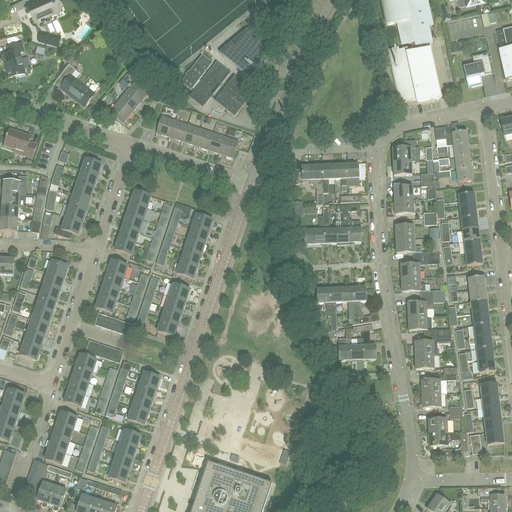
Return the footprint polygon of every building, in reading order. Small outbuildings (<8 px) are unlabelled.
[(56,0),(43,0),(28,7),(30,13),(30,14),(31,14),(32,17),(35,24),(37,23),(40,29),(42,33),(41,33),(38,43),(58,48),(61,38),(60,38),(59,39),(58,39),(50,36),(50,35),(47,35),(44,27),(51,24),(49,17),(61,12),(56,0)] [(393,0),(393,1),(397,23),(396,23),(400,41),(407,40),(408,45),(412,44),(413,50),(399,53),(398,50),(389,52),(394,76),(395,76),(400,96),(398,96),(400,104),(417,100),(418,104),(441,99),(430,50),(420,52),(419,46),(432,43),(429,26),(433,25),(427,0),(393,0)] [(491,26),(488,15),(482,17),(484,27),(491,26)] [(511,28),(496,32),(499,47),(506,45),(507,49),(511,48),(511,28)] [(224,50),(225,48),(229,53),(241,42),(233,33),(220,45),(224,50)] [(28,59),(22,60),(20,54),(24,53),(21,44),(8,48),(10,55),(3,57),(8,80),(26,76),(24,70),(31,69),(28,59)] [(511,79),(511,48),(507,49),(498,51),(505,81),(511,79)] [(463,68),(468,89),(483,86),(480,76),(484,75),(485,76),(493,74),(488,54),(472,57),(474,66),(463,68)] [(192,91),(213,64),(203,56),(182,83),(192,91)] [(204,109),(231,74),(217,63),(190,98),(204,109)] [(84,108),(95,95),(72,77),(76,72),(69,67),(59,79),(66,84),(61,90),(84,108)] [(235,118),(255,93),(235,77),(215,102),(235,118)] [(141,105),(149,94),(135,83),(127,93),(141,105)] [(132,115),(141,105),(127,93),(118,103),(132,115)] [(124,125),(132,115),(118,103),(110,113),(124,125)] [(170,139),(175,122),(163,118),(157,135),(170,139)] [(511,135),(511,119),(501,122),(504,137),(511,135)] [(182,143),(188,127),(175,122),(170,139),(182,143)] [(195,148),(200,131),(188,127),(182,143),(195,148)] [(467,133),(453,135),(452,128),(435,130),(436,142),(453,140),(454,147),(468,146),(467,133)] [(32,160),(37,146),(30,143),(31,138),(10,131),(5,148),(25,155),(24,157),(32,160)] [(207,152),(213,135),(200,131),(195,148),(207,152)] [(220,156),(226,140),(213,135),(207,152),(220,156)] [(238,144),(226,140),(220,156),(232,160),(238,144)] [(412,163),(412,150),(416,150),(416,143),(406,143),(407,150),(393,151),(394,164),(412,163)] [(470,158),(468,146),(454,147),(455,159),(470,158)] [(62,153),(59,162),(67,165),(70,155),(62,153)] [(471,170),(470,158),(455,159),(456,171),(471,170)] [(86,160),(82,172),(98,178),(102,166),(86,160)] [(449,160),(433,161),(433,162),(435,174),(450,172),(440,173),(440,167),(450,166),(449,160)] [(413,176),(412,163),(394,164),(394,177),(413,176)] [(365,166),(359,166),(359,165),(346,166),(347,187),(348,187),(347,180),(359,180),(359,173),(365,172),(365,166)] [(335,181),(334,166),(322,167),(323,195),(329,194),(328,181),(335,181)] [(347,187),(346,166),(334,166),(335,181),(342,180),(342,187),(347,187)] [(57,167),(54,176),(62,178),(65,169),(57,167)] [(323,195),(322,167),(302,167),(302,171),(294,172),(295,185),(303,184),(303,182),(311,182),(311,184),(317,190),(318,206),(316,206),(316,207),(324,207),(323,195)] [(473,182),(471,170),(456,171),(458,184),(473,182)] [(95,189),(98,178),(82,172),(78,184),(95,189)] [(59,188),(62,178),(54,176),(51,185),(58,188),(59,188)] [(4,183),(3,195),(20,196),(21,184),(4,183)] [(91,201),(95,189),(78,184),(74,196),(70,194),(91,201)] [(57,194),(58,188),(51,185),(50,192),(49,192),(48,202),(56,203),(59,204),(61,199),(56,197),(57,194)] [(39,187),(37,199),(45,201),(47,189),(39,187)] [(395,189),(395,203),(414,202),(413,189),(395,189)] [(159,200),(152,198),(135,192),(131,204),(148,210),(150,203),(157,206),(159,200)] [(87,213),(91,201),(70,194),(69,199),(73,201),(70,208),(87,213)] [(459,196),(460,208),(476,206),(474,194),(459,196)] [(20,209),(20,196),(3,195),(2,208),(20,209)] [(43,213),(45,201),(37,199),(35,211),(43,213)] [(444,211),(444,201),(436,202),(437,211),(444,211)] [(54,212),(56,203),(48,202),(46,211),(54,212)] [(414,215),(414,202),(395,203),(395,216),(414,215)] [(144,222),(148,210),(131,204),(127,216),(144,222)] [(192,209),(177,204),(171,221),(179,223),(182,213),(190,215),(192,209)] [(169,217),(172,208),(165,205),(162,214),(169,217)] [(360,206),(347,207),(348,222),(348,213),(361,213),(360,206)] [(477,218),(476,206),(460,208),(461,220),(477,218)] [(349,244),(348,222),(347,207),(336,207),(336,215),(341,214),(342,214),(343,230),(337,230),(337,245),(349,244)] [(19,221),(20,209),(2,208),(1,220),(19,221)] [(83,225),(87,213),(70,208),(66,219),(83,225)] [(303,209),(292,209),(292,222),(303,221),(303,209)] [(41,225),(43,213),(35,211),(33,224),(41,225)] [(445,220),(444,211),(437,211),(437,220),(445,220)] [(325,245),(324,213),(323,213),(324,217),(319,218),(320,231),(312,231),(304,232),(304,246),(325,245)] [(337,245),(337,230),(330,230),(330,225),(329,225),(329,213),(324,213),(325,245),(337,245)] [(165,229),(169,217),(162,214),(158,226),(165,229)] [(45,216),(43,226),(51,227),(53,217),(45,216)] [(140,233),(144,222),(127,216),(123,228),(140,233)] [(197,216),(193,228),(210,234),(214,222),(197,216)] [(479,230),(477,218),(461,220),(463,232),(479,230)] [(79,237),(83,225),(66,219),(63,231),(57,229),(54,236),(71,241),(73,235),(79,237)] [(18,234),(19,221),(1,220),(1,233),(18,234)] [(175,235),(179,223),(171,221),(167,233),(175,235)] [(360,223),(352,223),(351,222),(348,222),(349,244),(362,244),(361,229),(360,223)] [(39,235),(41,225),(33,224),(31,233),(39,235)] [(441,225),(442,234),(450,233),(449,224),(441,225)] [(162,240),(165,229),(158,226),(154,238),(162,240)] [(396,228),(396,242),(415,241),(415,227),(396,228)] [(136,245),(140,233),(123,228),(119,240),(136,245)] [(206,246),(210,234),(193,228),(189,240),(206,246)] [(480,242),(479,230),(463,232),(464,244),(480,242)] [(171,247),(175,235),(167,233),(163,244),(171,247)] [(451,243),(450,233),(442,234),(442,243),(451,243)] [(158,252),(162,240),(154,238),(150,250),(158,252)] [(132,257),(136,245),(119,240),(115,252),(132,257)] [(202,257),(206,246),(189,240),(185,252),(202,257)] [(416,254),(415,241),(396,242),(397,255),(416,254)] [(481,254),(480,242),(464,244),(465,256),(481,254)] [(167,259),(171,247),(163,244),(159,256),(167,259)] [(443,249),(444,258),(452,257),(451,248),(443,249)] [(153,268),(158,252),(150,250),(145,265),(153,268)] [(198,269),(202,257),(185,252),(181,264),(198,269)] [(483,266),(481,254),(465,256),(467,268),(483,266)] [(164,268),(167,259),(159,256),(156,265),(164,268)] [(454,266),(452,257),(444,258),(446,267),(454,266)] [(15,260),(3,259),(2,276),(14,277),(15,260)] [(30,259),(27,268),(35,271),(38,261),(30,259)] [(112,262),(108,274),(124,280),(128,268),(112,262)] [(53,263),(49,275),(65,280),(69,268),(53,263)] [(194,281),(198,269),(181,264),(177,275),(194,281)] [(401,267),(402,281),(420,280),(420,267),(401,267)] [(26,270),(23,280),(31,282),(34,273),(26,270)] [(120,291),(124,280),(108,274),(104,286),(120,291)] [(61,292),(65,280),(49,275),(45,286),(61,292)] [(146,287),(149,278),(141,275),(138,284),(146,287)] [(456,282),(468,281),(468,280),(469,280),(468,275),(448,278),(449,285),(450,294),(457,293),(456,284),(456,282)] [(152,278),(148,290),(155,293),(159,281),(152,278)] [(484,278),(469,280),(468,280),(468,281),(470,292),(486,290),(484,278)] [(28,291),(31,282),(23,280),(20,289),(28,291)] [(421,293),(420,280),(402,281),(402,294),(421,293)] [(142,299),(146,287),(138,284),(135,296),(142,299)] [(57,304),(61,292),(45,286),(41,298),(57,304)] [(116,303),(120,291),(104,286),(100,298),(116,303)] [(174,286),(170,298),(186,303),(190,291),(174,286)] [(354,289),(355,304),(355,308),(358,319),(359,326),(372,324),(380,322),(378,313),(370,314),(371,317),(364,318),(361,310),(360,303),(367,303),(366,288),(354,289)] [(343,304),(342,289),(330,290),(331,318),(331,333),(333,332),(337,332),(336,316),(336,304),(343,304)] [(355,304),(354,289),(342,289),(343,304),(355,304)] [(152,305),(155,293),(148,290),(144,302),(152,305)] [(331,318),(330,290),(318,290),(318,305),(324,305),(324,310),(326,310),(326,318),(331,318)] [(487,302),(486,290),(470,292),(471,304),(487,302)] [(459,302),(457,293),(450,294),(451,304),(459,302)] [(19,294),(15,303),(23,305),(26,296),(19,294)] [(3,295),(2,303),(11,304),(13,296),(3,295)] [(138,310),(142,299),(135,296),(131,308),(138,310)] [(53,315),(57,304),(41,298),(37,310),(53,315)] [(112,315),(116,303),(100,298),(96,309),(112,315)] [(182,315),(186,303),(170,298),(166,310),(182,315)] [(148,317),(152,305),(144,302),(140,314),(148,317)] [(488,314),(487,302),(471,304),(473,315),(488,314)] [(20,315),(23,305),(15,303),(12,312),(20,315)] [(0,313),(4,314),(2,320),(6,322),(9,314),(5,313),(6,306),(0,304),(0,313)] [(408,306),(408,319),(427,319),(426,305),(408,306)] [(134,322),(138,310),(131,308),(127,319),(134,322)] [(448,309),(449,319),(457,318),(455,308),(448,309)] [(49,327),(53,315),(37,310),(33,322),(29,320),(49,327)] [(178,327),(182,315),(166,310),(162,321),(178,327)] [(145,326),(148,317),(140,314),(134,331),(144,334),(147,326),(145,326)] [(490,325),(488,314),(473,315),(474,327),(490,325)] [(95,326),(101,328),(105,317),(99,315),(95,326)] [(469,316),(457,318),(449,319),(450,328),(458,327),(457,320),(469,319),(469,316)] [(11,317),(8,326),(15,329),(18,319),(11,317)] [(101,328),(107,330),(110,318),(105,317),(101,328)] [(107,330),(112,332),(116,320),(110,318),(107,330)] [(427,332),(427,319),(408,319),(409,332),(427,332)] [(45,339),(49,327),(29,320),(27,325),(31,326),(29,334),(45,339)] [(112,332),(118,334),(122,322),(116,320),(112,332)] [(174,339),(178,327),(162,321),(158,333),(174,339)] [(321,334),(324,333),(326,332),(322,321),(314,324),(318,335),(321,334)] [(118,334),(124,336),(128,324),(122,322),(118,334)] [(129,338),(133,326),(128,324),(124,336),(129,338)] [(491,337),(490,325),(474,327),(475,339),(469,340),(491,337)] [(12,338),(15,329),(8,326),(5,335),(12,338)] [(372,326),(360,328),(361,334),(362,334),(362,338),(364,342),(364,362),(376,362),(376,347),(370,347),(370,333),(374,333),(372,326)] [(352,362),(352,347),(351,334),(351,330),(346,331),(346,334),(346,341),(340,341),(340,362),(352,362)] [(456,332),(457,341),(464,340),(463,331),(456,332)] [(333,332),(331,333),(324,333),(321,334),(324,347),(332,344),(331,341),(335,340),(333,332)] [(41,351),(45,339),(29,334),(25,345),(21,344),(41,351)] [(493,349),(491,337),(469,340),(470,346),(476,346),(477,351),(493,349)] [(364,342),(362,338),(362,340),(358,340),(358,347),(352,347),(352,362),(364,362),(364,342)] [(3,340),(0,348),(0,360),(4,361),(7,352),(10,343),(3,340)] [(466,349),(464,340),(457,341),(458,351),(466,349)] [(86,353),(92,355),(96,344),(90,342),(86,353)] [(37,362),(41,351),(21,344),(20,349),(24,350),(21,357),(37,362)] [(92,355),(97,357),(101,346),(96,344),(92,355)] [(433,344),(432,344),(415,345),(415,358),(434,357),(433,344)] [(97,357),(103,359),(107,348),(101,346),(97,357)] [(103,359),(109,361),(113,350),(107,348),(103,359)] [(494,361),(493,349),(477,351),(478,363),(494,361)] [(109,361),(115,363),(118,352),(113,350),(109,361)] [(120,365),(124,354),(118,352),(115,363),(120,365)] [(468,364),(467,356),(467,355),(459,356),(460,365),(468,364)] [(81,356),(77,368),(93,373),(97,361),(81,356)] [(434,370),(434,357),(415,358),(416,371),(434,370)] [(495,373),(494,361),(478,363),(480,374),(495,373)] [(469,373),(468,364),(460,365),(461,374),(469,373)] [(89,385),(93,373),(77,368),(73,380),(89,385)] [(161,380),(155,377),(156,372),(143,368),(142,374),(144,374),(140,386),(157,391),(161,380)] [(110,369),(107,378),(115,380),(118,372),(110,369)] [(121,370),(118,379),(126,381),(129,372),(121,370)] [(111,392),(115,380),(107,378),(103,390),(111,392)] [(122,393),(126,381),(118,379),(114,390),(122,393)] [(85,397),(89,385),(73,380),(69,392),(85,397)] [(440,382),(432,383),(422,383),(422,397),(441,396),(440,382)] [(481,387),(482,399),(498,397),(497,385),(481,387)] [(153,403),(157,391),(140,386),(138,393),(135,392),(133,397),(153,403)] [(107,404),(111,392),(103,390),(99,402),(107,404)] [(118,405),(122,393),(114,390),(110,402),(118,405)] [(9,391),(5,403),(21,408),(25,396),(9,391)] [(464,392),(466,401),(473,400),(472,391),(464,392)] [(81,409),(85,397),(69,392),(65,403),(81,409)] [(441,409),(441,396),(422,397),(423,410),(441,409)] [(149,415),(153,403),(133,397),(136,398),(132,410),(149,415)] [(500,409),(498,397),(482,399),(484,411),(500,409)] [(475,410),(473,400),(466,401),(467,410),(475,410)] [(103,416),(107,404),(99,402),(95,414),(103,416)] [(115,415),(118,405),(110,402),(106,414),(105,418),(122,424),(124,418),(115,415)] [(18,420),(21,408),(5,403),(1,415),(18,420)] [(501,421),(500,409),(484,411),(485,423),(501,421)] [(145,427),(149,415),(132,410),(130,417),(126,415),(125,420),(128,422),(145,427)] [(61,414),(57,426),(74,431),(78,419),(61,414)] [(0,427),(14,432),(18,420),(1,415),(0,418),(0,427)] [(471,415),(464,416),(465,426),(473,424),(471,415)] [(447,421),(432,422),(429,422),(429,435),(448,434),(447,421)] [(502,433),(501,421),(485,423),(486,435),(502,433)] [(474,433),(473,424),(465,426),(467,435),(474,433)] [(70,443),(74,431),(57,426),(53,438),(70,443)] [(0,440),(10,444),(14,432),(0,427),(0,440)] [(91,427),(88,436),(96,438),(98,430),(91,427)] [(102,428),(99,436),(107,439),(110,430),(102,428)] [(125,432),(121,444),(137,449),(141,437),(125,432)] [(504,445),(502,433),(486,435),(488,447),(504,445)] [(461,434),(448,434),(429,435),(430,449),(448,448),(448,442),(461,441),(462,447),(459,451),(456,451),(456,458),(470,458),(468,446),(466,434),(461,435),(461,434)] [(92,450),(96,438),(88,436),(84,448),(92,450)] [(103,451),(107,439),(99,436),(95,448),(103,451)] [(480,436),(470,438),(473,456),(483,455),(480,436)] [(66,455),(70,443),(53,438),(49,449),(66,455)] [(134,461),(137,449),(121,444),(117,456),(134,461)] [(88,462),(92,450),(84,448),(80,460),(88,462)] [(99,463),(103,451),(95,448),(91,460),(99,463)] [(62,467),(66,455),(49,449),(45,461),(62,467)] [(291,453),(284,451),(280,464),(286,466),(291,453)] [(5,452),(3,457),(15,461),(16,456),(5,452)] [(130,473),(134,461),(117,456),(113,467),(130,473)] [(239,458),(232,456),(230,461),(237,464),(239,458)] [(13,466),(15,461),(3,457),(1,462),(13,466)] [(84,474),(88,462),(80,460),(76,472),(84,474)] [(95,474),(99,463),(91,460),(87,472),(95,474)] [(0,467),(11,471),(13,466),(1,462),(0,466),(0,467)] [(34,462),(33,467),(45,471),(46,466),(34,462)] [(197,496),(187,511),(263,511),(272,487),(272,486),(208,464),(197,496)] [(0,473),(9,477),(11,471),(0,467),(0,473)] [(43,476),(45,471),(33,467),(31,472),(43,476)] [(59,476),(61,471),(49,467),(47,472),(59,476)] [(126,485),(130,473),(113,467),(109,479),(126,485)] [(73,475),(61,471),(59,476),(71,479),(73,475)] [(41,481),(43,476),(31,472),(29,477),(41,481)] [(0,479),(8,482),(9,477),(0,473),(0,479)] [(39,486),(41,481),(29,477),(28,482),(39,486)] [(98,490),(99,485),(88,481),(86,487),(98,490)] [(38,492),(39,486),(28,482),(26,488),(38,492)] [(50,505),(55,488),(44,484),(38,502),(45,504),(44,508),(47,509),(48,505),(50,505)] [(109,494),(111,489),(99,485),(98,490),(109,494)] [(36,497),(38,492),(26,488),(24,493),(36,497)] [(67,492),(55,488),(50,505),(56,507),(55,511),(56,511),(58,511),(60,509),(61,509),(67,492)] [(121,498),(123,492),(111,489),(109,494),(121,498)] [(506,497),(501,498),(501,489),(479,490),(479,498),(482,498),(482,503),(492,503),(492,511),(506,511),(506,497)] [(448,511),(451,509),(450,508),(451,506),(437,496),(428,510),(429,511),(448,511)] [(90,511),(95,500),(83,497),(77,511),(90,511)] [(462,497),(462,511),(469,510),(474,510),(474,508),(469,508),(468,497),(462,497)] [(103,511),(106,504),(95,500),(90,511),(103,511)] [(333,509),(345,509),(345,501),(332,501),(333,509)]
